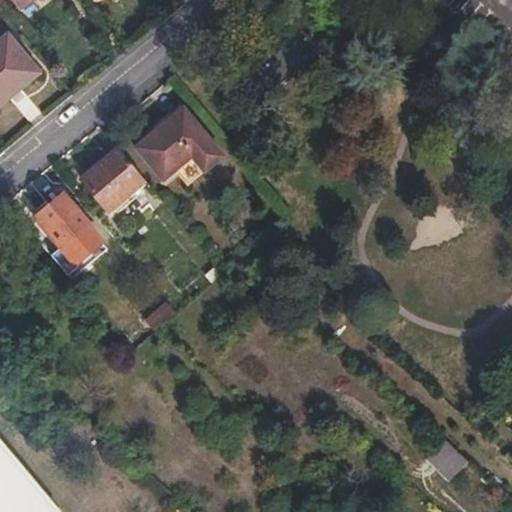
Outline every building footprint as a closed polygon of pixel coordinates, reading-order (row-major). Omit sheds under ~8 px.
[(0,103),(37,73),(7,37),(0,42),(0,103)] [(164,116),(168,121),(184,108),(180,103),(164,116)] [(184,108),(168,121),(145,141),(137,148),(151,165),(162,180),(174,169),(191,154),(204,169),(223,154),(184,108)] [(150,187),(118,149),(83,179),(110,209),(126,196),(131,202),(150,187)] [(191,154),(174,169),(178,175),(186,184),(204,169),(191,154)] [(103,241),(64,195),(36,219),(58,245),(48,253),(65,272),(103,241)] [(208,278),(213,282),(222,275),(217,269),(208,278)] [(155,329),(173,313),(165,305),(148,320),(155,329)] [(0,511),(65,511),(0,438),(0,511)] [(443,440),(426,459),(449,481),(467,462),(443,440)]
